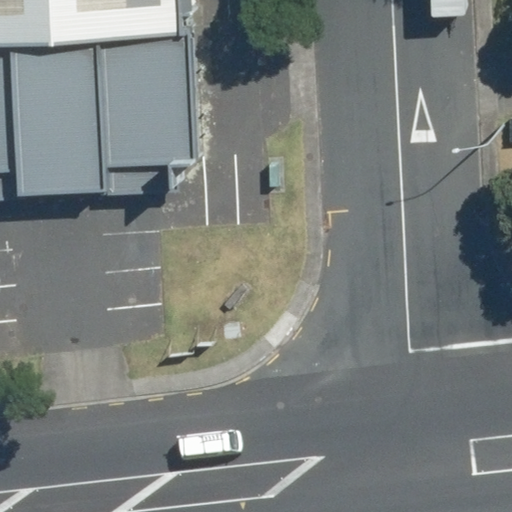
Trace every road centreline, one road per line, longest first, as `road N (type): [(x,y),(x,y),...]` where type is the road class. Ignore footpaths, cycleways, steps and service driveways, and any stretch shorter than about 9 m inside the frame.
road 1 (unclassified): [(418,465),(391,0)]
road 2 (primary): [(0,510),(418,465)]
